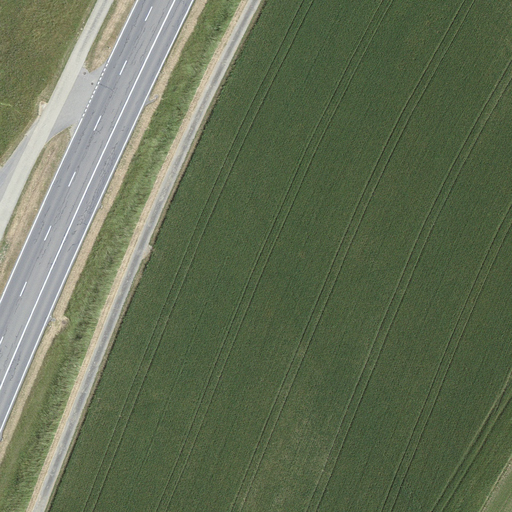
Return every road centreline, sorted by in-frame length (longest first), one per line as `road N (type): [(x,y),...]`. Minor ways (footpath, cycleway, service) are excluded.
road 1 (track): [(256,0),(171,175),(38,511)]
road 2 (primary): [(165,0),(0,367)]
road 3 (track): [(106,0),(0,225)]
